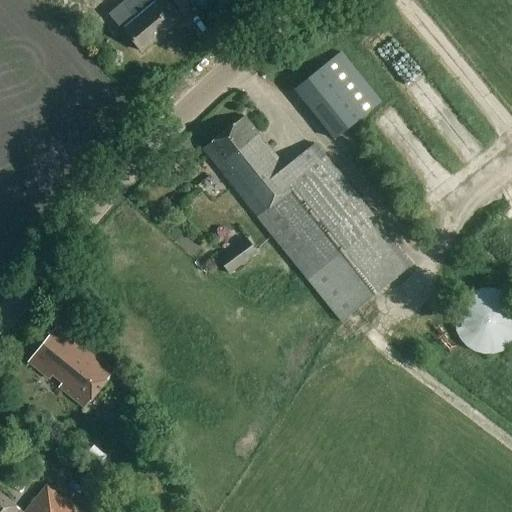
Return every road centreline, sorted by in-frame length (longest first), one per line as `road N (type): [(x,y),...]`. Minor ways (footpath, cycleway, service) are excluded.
road 1 (tertiary): [(0,322),(183,111),(311,0)]
road 2 (track): [(403,0),(497,115)]
